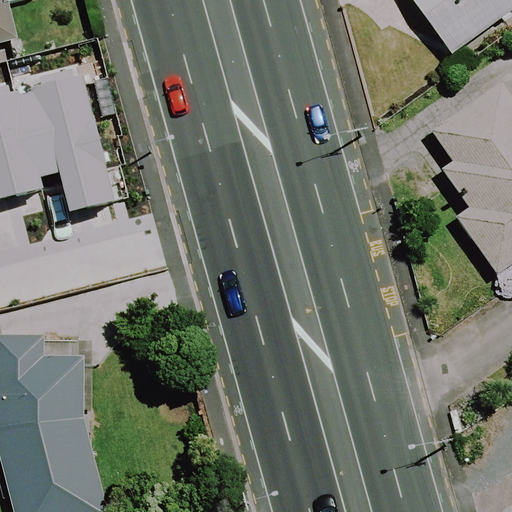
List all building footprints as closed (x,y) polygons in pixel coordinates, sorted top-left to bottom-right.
[(0,0),(0,47),(25,41),(14,0),(0,0)] [(511,13),(511,0),(413,0),(453,56),(511,13)] [(511,268),(511,92),(508,88),(437,136),(484,205),(459,222),(498,278),(511,268)] [(13,161),(7,138),(0,139),(0,299),(97,276),(82,213),(75,214),(59,150),(13,161)] [(109,511),(81,327),(0,340),(0,397),(18,511),(109,511)]
